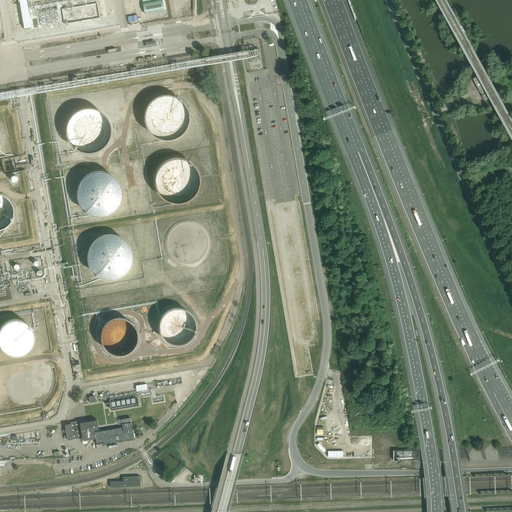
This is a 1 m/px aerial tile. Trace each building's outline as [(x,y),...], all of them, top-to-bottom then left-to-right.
[(28,13),(35,12),(32,0),(30,0),(26,1),(28,13)] [(39,0),(41,11),(59,8),(57,0),(39,0)] [(162,0),(157,0),(142,3),(144,14),(164,10),(162,0)] [(54,19),(44,20),(46,32),(55,31),(54,19)] [(40,22),(31,23),(32,36),(41,35),(40,22)] [(483,73),(477,76),(473,79),(481,93),(482,93),(483,95),(482,96),(485,101),(495,95),(492,90),(491,91),(490,88),(491,88),(483,73)] [(190,118),(190,116),(190,113),(189,110),(189,108),(187,105),(186,103),(185,101),(183,99),(181,97),(179,95),(176,94),(174,93),(171,92),(169,92),(166,92),(163,92),(161,92),(158,93),(156,94),(153,95),(151,97),(149,99),(147,101),(146,103),(144,105),(143,108),(143,110),(142,113),(142,116),(142,118),(143,121),(143,123),(144,126),(146,128),(147,130),(149,132),(151,134),(153,136),(155,137),(158,138),(161,139),(163,139),(166,139),(169,139),(171,139),(174,138),(176,137),(179,136),(181,134),(183,132),(185,130),(186,128),(187,126),(189,123),(189,121),(190,118)] [(110,131),(110,129),(110,126),(110,124),(109,121),(108,119),(107,117),(106,115),(104,113),(102,111),(100,110),(98,108),(96,107),(94,106),(91,106),(89,105),(86,105),(84,106),(81,106),(79,107),(77,108),(74,109),(72,110),(71,112),(69,114),(67,116),(66,118),(65,120),(64,123),(64,125),(63,128),(63,130),(64,133),(64,135),(65,137),(66,140),(67,142),(69,144),(71,146),(72,147),(74,149),(77,150),(79,151),(81,152),(84,152),(86,152),(89,152),(91,152),(94,151),(96,150),(98,149),(100,148),(102,146),(104,145),(106,143),(107,141),(108,139),(109,136),(110,134),(110,131)] [(200,181),(200,179),(200,176),(200,174),(199,172),(198,169),(197,167),(195,165),(194,163),(192,161),(190,160),(188,159),(185,158),(183,157),(180,156),(178,156),(175,156),(173,157),(170,157),(168,158),(166,159),(164,161),(162,162),(160,164),(159,166),(157,168),(156,170),(155,173),(155,175),(155,178),(155,180),(155,183),(155,185),(156,188),(157,190),(159,192),(160,194),(162,196),(164,197),(166,199),(168,200),(171,201),(173,201),(175,202),(178,202),(181,202),(183,201),(185,200),(188,199),(190,198),(192,197),(194,195),(195,193),(197,191),(198,189),(199,186),(200,184),(200,181)] [(15,170),(13,157),(2,158),(4,171),(4,172),(15,170)] [(122,194),(122,192),(122,189),(122,187),(121,185),(120,182),(119,180),(118,178),(116,176),(114,174),(112,173),(110,171),(108,170),(106,169),(103,169),(101,168),(98,168),(96,168),(94,169),(91,169),(89,170),(87,171),(85,173),(83,174),(81,176),(79,178),(78,180),(77,182),(76,185),(75,187),(75,189),(75,192),(75,194),(75,197),(76,199),(77,202),(78,204),(79,206),(81,208),(83,210),(85,211),(87,212),(89,214),(91,214),(94,215),(96,215),(98,216),(101,215),(103,215),(106,214),(108,214),(110,212),(112,211),(114,210),(116,208),(118,206),(119,204),(120,202),(121,199),(122,197),(122,194)] [(13,210),(13,206),(12,203),(10,199),(8,196),(5,194),(3,193),(1,192),(0,191),(0,227),(2,227),(5,225),(8,223),(10,220),(11,218),(12,217),(13,214),(13,210)] [(212,244),(212,241),(212,239),(211,236),(211,234),(210,231),(209,229),(207,227),(206,225),(204,223),(202,222),(200,221),(198,220),(195,219),(193,218),(190,218),(188,218),(185,218),(183,218),(181,219),(178,220),(176,221),(174,223),(172,224),(171,226),(169,228),(168,230),(167,233),(166,235),(165,237),(165,240),(165,242),(165,245),(166,247),(167,250),(168,252),(169,254),(171,256),(172,258),(174,259),(176,261),(178,262),(181,263),(183,264),(185,264),(188,264),(190,264),(193,264),(195,263),(198,263),(200,261),(202,260),(204,259),(206,257),(207,255),(209,253),(210,251),(211,248),(211,246),(212,244)] [(134,258),(134,255),(134,253),(133,250),(132,248),(131,245),(130,243),(129,241),(127,239),(125,237),(123,235),(121,234),(119,233),(116,232),(113,231),(111,231),(108,231),(106,231),(103,232),(101,233),(98,234),(96,235),(94,237),(92,239),(90,241),(89,243),(88,245),(87,248),(86,250),(86,253),(85,255),(86,258),(86,260),(87,263),(88,265),(89,268),(90,270),(92,272),(94,273),(96,275),(98,276),(101,278),(103,278),(106,279),(108,279),(111,279),(113,279),(116,278),(118,278),(121,276),(123,275),(125,274),(127,272),(129,270),(130,268),(131,265),(132,263),(133,260),(134,258)] [(197,328),(197,325),(197,322),(196,320),(195,317),(194,315),(192,313),(191,311),(189,309),(186,308),(184,307),(181,306),(179,306),(176,306),(174,306),(171,307),(169,308),(166,309),(164,311),(163,313),(161,315),(160,317),(159,320),(158,322),(158,325),(158,328),(159,330),(160,333),(161,335),(163,337),(164,339),(166,341),(169,342),(171,343),(174,344),(176,344),(179,344),(181,344),(184,343),(186,342),(189,341),(191,339),(192,337),(194,335),(195,333),(196,330),(197,328)] [(138,338),(138,335),(138,332),(138,329),(137,327),(135,324),(133,322),(131,320),(129,318),(126,317),(124,316),(121,315),(118,315),(115,315),(112,316),(109,317),(107,319),(105,321),(103,323),(101,325),(100,328),(99,331),(99,334),(99,336),(99,339),(100,342),(101,345),(103,347),(105,349),(107,351),(110,353),(112,354),(115,354),(118,355),(121,355),(124,354),(126,353),(129,352),(131,350),(133,348),(135,346),(137,343),(138,341),(138,338)] [(35,337),(35,335),(35,333),(34,329),(32,326),(30,324),(29,323),(27,321),(26,320),(24,319),(22,318),(18,317),(15,317),(11,318),(7,319),(4,321),(1,323),(0,324),(0,348),(2,351),(4,353),(7,355),(11,356),(13,356),(15,356),(18,356),(19,356),(23,355),(26,353),(29,351),(31,348),(33,346),(33,344),(35,341),(35,337)] [(111,408),(139,404),(138,399),(135,400),(134,393),(120,395),(120,397),(110,398),(111,408)] [(133,432),(130,418),(121,419),(123,427),(95,432),(94,430),(99,429),(97,420),(79,423),(82,440),(94,438),(95,438),(96,442),(97,442),(98,442),(98,443),(99,443),(99,442),(100,442),(100,441),(101,441),(102,443),(134,438),(133,432)] [(78,421),(70,422),(71,423),(65,424),(68,440),(81,438),(78,421)] [(140,486),(140,476),(123,477),(123,481),(110,481),(110,488),(140,486)]
